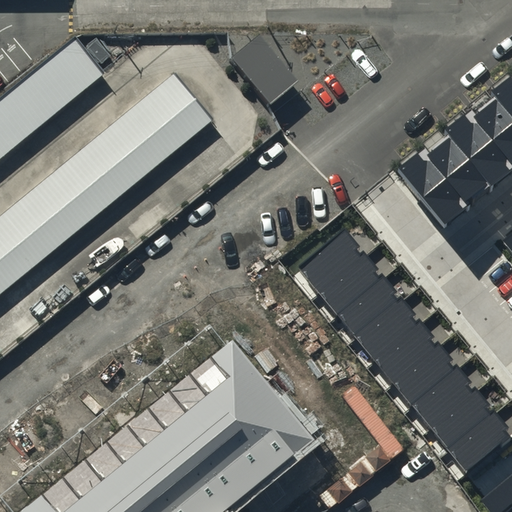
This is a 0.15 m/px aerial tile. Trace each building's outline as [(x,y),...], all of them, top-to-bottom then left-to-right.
[(0,101),(0,362),(276,144),(202,51),(149,39),(98,79),(71,45),(0,101)] [(511,81),(401,173),(444,225),(511,168),(511,81)] [(511,432),(344,228),(296,267),(465,473),(511,435),(511,432)] [(511,228),(501,238),(511,251),(511,228)] [(232,339),(18,511),(224,511),(229,508),(314,439),(232,339)] [(511,475),(481,500),(490,511),(502,511),(511,504),(511,475)]
